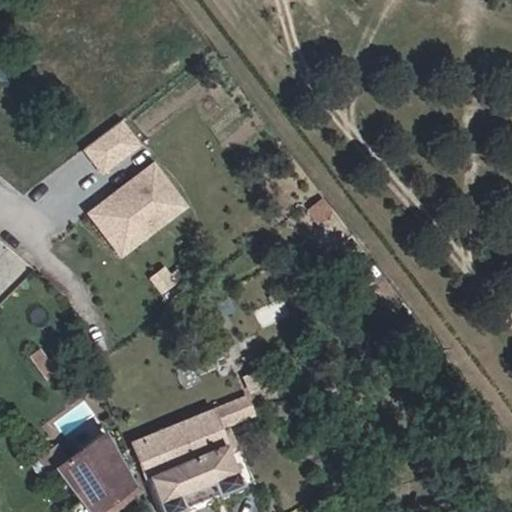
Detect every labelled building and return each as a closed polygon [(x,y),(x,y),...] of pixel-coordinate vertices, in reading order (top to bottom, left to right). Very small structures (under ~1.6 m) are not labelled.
[(81,148),(101,173),(140,142),(119,117),(81,148)] [(150,157),(82,211),(119,257),(187,203),(150,157)] [(0,250),(0,295),(26,272),(4,248),(0,250)] [(58,445),(87,423),(69,414),(49,430),(58,445)] [(125,456),(151,511),(209,511),(242,501),(231,470),(239,466),(232,449),(224,451),(220,444),(260,429),(243,415),(125,456)] [(48,479),(71,511),(72,511),(100,511),(126,494),(93,447),(56,471),(43,455),(25,468),(38,485),(48,479)] [(72,511),(71,511),(69,511),(123,511),(134,505),(126,494),(100,511),(72,511)]
